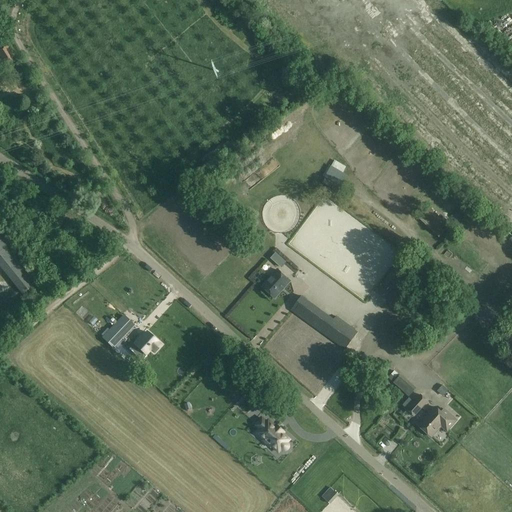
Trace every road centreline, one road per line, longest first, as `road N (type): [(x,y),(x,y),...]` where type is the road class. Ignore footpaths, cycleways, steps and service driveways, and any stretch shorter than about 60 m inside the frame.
road 1 (unclassified): [(428,511),(127,243)]
road 2 (track): [(21,0),(18,40),(127,212),(127,243)]
road 3 (unclassified): [(0,352),(127,243)]
road 4 (unclassified): [(127,243),(0,157)]
